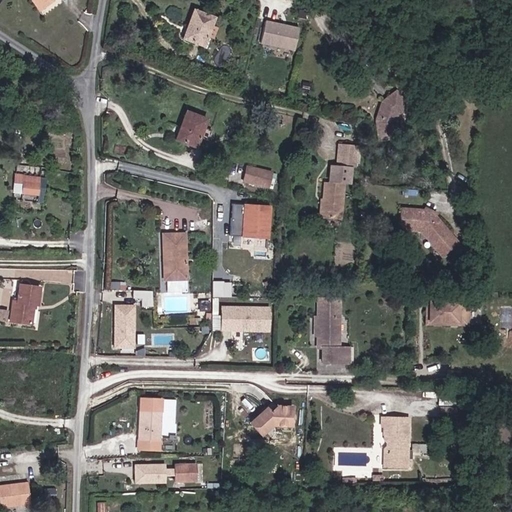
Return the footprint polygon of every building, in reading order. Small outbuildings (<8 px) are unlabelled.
[(60,0),(59,0),(35,0),(42,8),(45,12),(60,0)] [(194,11),(185,38),(206,46),(215,19),(194,11)] [(262,44),(297,49),(300,25),(265,20),(262,44)] [(397,91),(383,99),(382,119),(389,150),(406,141),(396,122),(396,114),(406,108),(397,91)] [(200,137),(204,127),(207,117),(187,111),(177,140),(197,147),(200,137)] [(209,140),(213,130),(204,127),(200,137),(209,140)] [(354,169),(356,147),(339,145),(337,167),(354,169)] [(270,190),(274,174),(248,165),(243,181),(270,190)] [(29,177),(27,182),(43,188),(45,183),(29,177)] [(39,198),(43,188),(27,182),(23,192),(39,198)] [(325,184),(322,219),(341,221),(343,186),(325,184)] [(245,237),(271,238),(271,208),(236,208),(236,221),(245,221),(245,237)] [(403,228),(419,229),(435,248),(451,234),(438,212),(436,214),(427,213),(425,210),(405,208),(403,228)] [(458,242),(451,234),(435,248),(442,256),(458,242)] [(185,279),(184,236),(161,236),(162,258),(164,258),(165,279),(185,279)] [(185,294),(185,279),(165,279),(165,284),(165,294),(185,294)] [(212,296),(231,296),(232,280),(213,280),(212,296)] [(3,304),(3,324),(23,325),(29,289),(9,288),(8,304),(3,304)] [(153,290),(133,290),(133,297),(141,297),(141,306),(152,306),(153,290)] [(315,337),(315,348),(322,348),(322,350),(347,351),(348,348),(337,348),(338,300),(316,299),(316,318),(315,337)] [(428,321),(429,301),(425,301),(425,324),(451,325),(451,302),(448,302),(448,321),(428,321)] [(448,321),(448,302),(429,301),(428,321),(448,321)] [(135,348),(135,304),(114,304),(114,348),(135,348)] [(268,332),(268,309),(222,309),(221,332),(247,332),(247,330),(251,330),(251,332),(268,332)] [(322,364),(347,364),(347,351),(322,350),(322,364)] [(160,452),(162,399),(138,399),(136,451),(160,452)] [(287,427),(287,409),(273,409),(267,415),(263,411),(247,425),(258,437),(269,426),(287,427)] [(390,432),(388,454),(408,454),(408,417),(384,417),(384,432),(390,432)] [(408,463),(408,454),(388,454),(388,464),(408,463)] [(166,464),(136,464),(136,481),(166,482),(166,464)] [(195,481),(195,464),(173,464),(174,481),(195,481)] [(0,507),(28,505),(26,485),(0,487),(0,507)]
